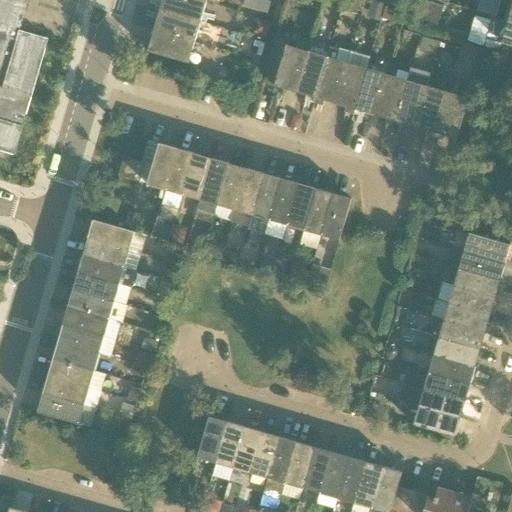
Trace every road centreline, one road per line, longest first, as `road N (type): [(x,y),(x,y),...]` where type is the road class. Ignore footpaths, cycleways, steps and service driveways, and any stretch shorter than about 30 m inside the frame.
road 1 (residential): [(199,386),(465,461),(483,456),(511,358)]
road 2 (residential): [(391,216),(398,184),(84,92)]
road 3 (residential): [(0,384),(47,220)]
road 4 (residential): [(47,220),(84,92)]
road 5 (residential): [(121,511),(0,473)]
